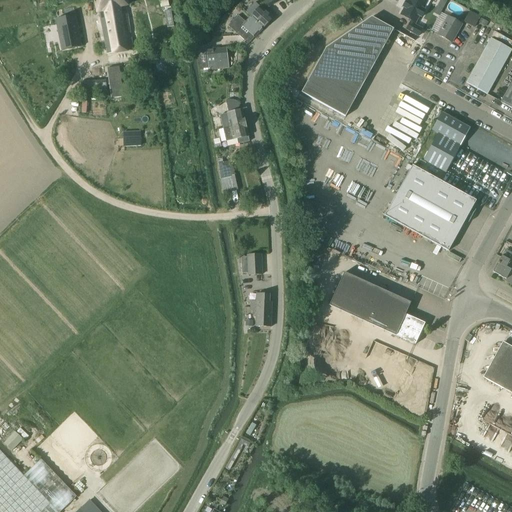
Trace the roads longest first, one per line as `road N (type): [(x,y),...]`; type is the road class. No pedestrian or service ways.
road 1 (residential): [(232,436),(272,354),(278,312),(276,214),(250,116),(250,69),(270,31),(309,0)]
road 2 (track): [(276,214),(154,212),(82,185),(46,137),(82,69)]
road 3 (unclassified): [(427,511),(461,302)]
road 4 (unclassified): [(511,135),(405,76)]
